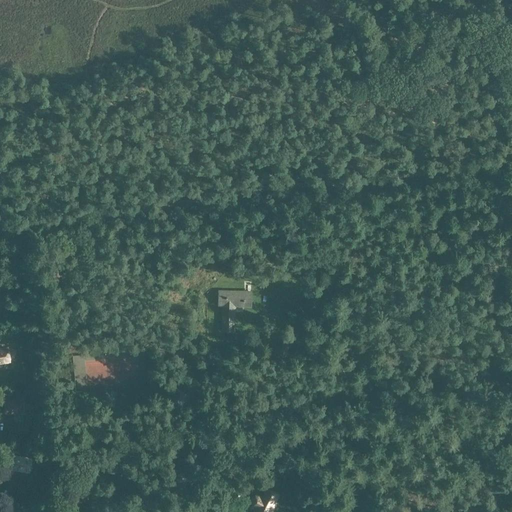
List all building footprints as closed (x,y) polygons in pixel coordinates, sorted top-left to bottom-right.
[(222,331),(233,331),(234,306),(244,306),(244,292),(219,291),(219,300),(223,300),(222,331)] [(285,357),(289,345),(282,343),(281,347),(277,346),(275,354),(285,357)] [(0,362),(10,361),(8,348),(0,349),(0,362)] [(104,372),(107,383),(119,380),(120,386),(127,384),(125,379),(135,377),(134,370),(121,373),(120,369),(104,372)] [(5,413),(23,413),(23,400),(5,400),(5,413)] [(32,459),(14,456),(12,469),(30,472),(32,459)] [(269,511),(279,494),(267,488),(255,511),(256,511),(269,511)]
